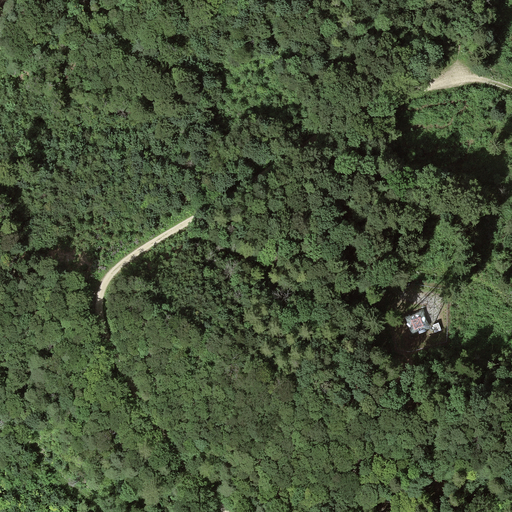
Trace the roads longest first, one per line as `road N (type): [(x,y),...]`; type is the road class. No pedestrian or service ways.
road 1 (track): [(223,511),(116,361),(98,290),(133,253),(353,116)]
road 2 (track): [(353,116),(349,136),(277,233),(279,270)]
